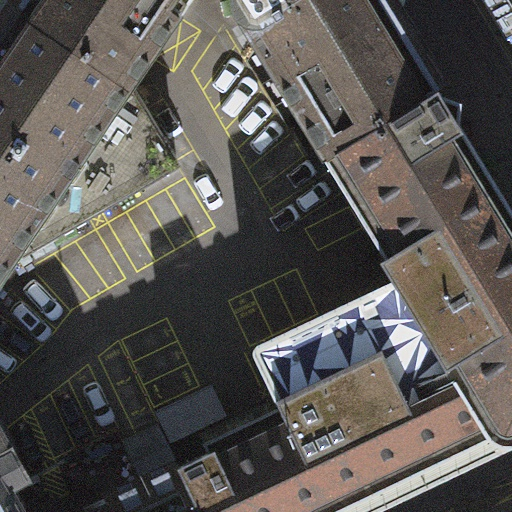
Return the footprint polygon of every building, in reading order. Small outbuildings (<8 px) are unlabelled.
[(27,0),(19,12),(132,88),(187,0),(27,0)] [(440,89),(384,0),(239,0),(238,1),(241,26),(323,162),(440,89)] [(0,283),(22,255),(172,167),(132,88),(19,12),(0,38),(0,283)] [(511,206),(440,89),(323,162),(385,260),(378,263),(390,284),(496,452),(511,445),(511,206)] [(200,511),(370,511),(496,452),(390,284),(252,349),(278,403),(203,441),(209,453),(179,467),(200,511)] [(200,511),(179,467),(158,422),(122,439),(144,483),(107,500),(112,511),(200,511)] [(14,511),(4,492),(29,479),(0,426),(0,511),(14,511)] [(69,511),(63,499),(39,511),(69,511)]
